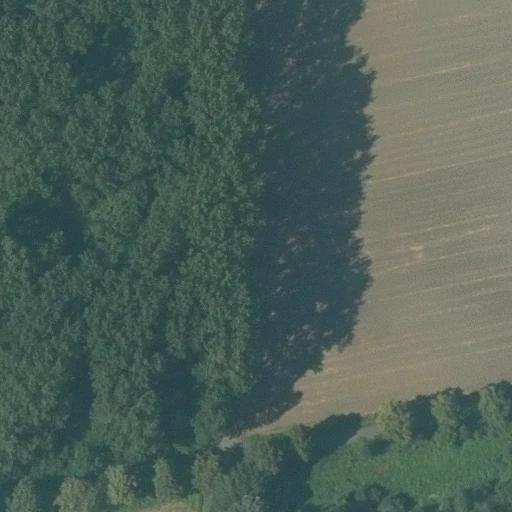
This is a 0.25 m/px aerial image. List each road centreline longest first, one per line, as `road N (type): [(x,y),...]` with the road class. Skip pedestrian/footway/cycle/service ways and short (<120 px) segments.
road 1 (unclassified): [(208,0),(229,121),(231,465)]
road 2 (unclassified): [(511,404),(231,465)]
road 3 (unclassified): [(231,465),(0,507)]
